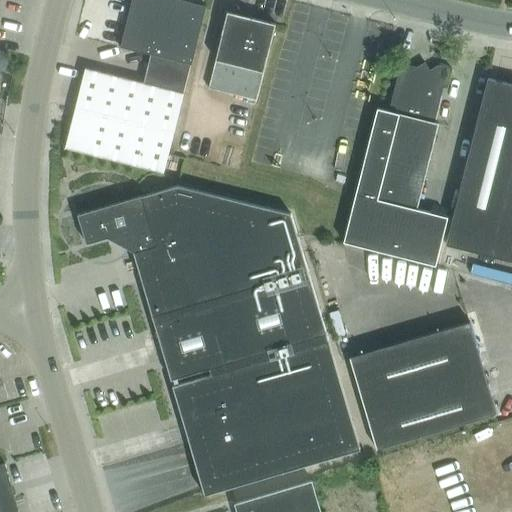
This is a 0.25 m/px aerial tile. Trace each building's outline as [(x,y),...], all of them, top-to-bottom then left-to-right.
[(138,0),(131,2),(120,46),(119,45),(119,46),(150,54),(190,64),(191,64),(206,6),(180,0),(138,0)] [(222,30),(208,88),(256,100),(275,24),(250,17),(250,20),(229,15),(225,31),(222,30)] [(143,83),(85,68),(65,147),(163,172),(190,64),(150,54),(143,83)] [(343,242),(436,265),(448,216),(416,208),(438,123),(434,122),(443,87),(447,88),(451,69),(437,65),(429,69),(424,61),(423,62),(428,70),(420,73),(416,67),(406,64),(399,68),(388,111),(377,108),(343,242)] [(511,84),(487,78),(446,244),(511,260),(511,84)] [(290,213),(258,205),(177,185),(141,196),(141,195),(77,214),(86,244),(107,237),(133,252),(171,380),(326,334),(290,213)] [(496,413),(469,321),(349,356),(376,449),(496,413)] [(172,385),(202,485),(204,495),(360,449),(328,340),(172,385)] [(0,511),(18,511),(5,464),(0,465),(0,511)] [(236,511),(321,511),(311,479),(234,502),(236,511)]
